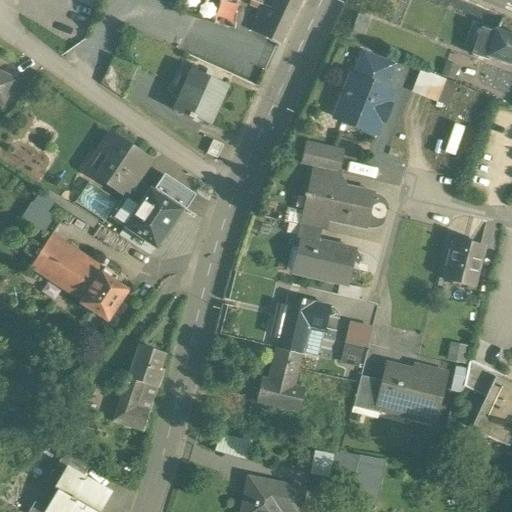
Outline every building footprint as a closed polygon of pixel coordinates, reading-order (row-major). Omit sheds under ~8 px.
[(239,0),(267,0),(264,6),(263,5),(262,6),(262,7),(262,8),(251,32),(279,46),(291,20),(274,12),(279,0),(218,0),(218,3),(239,0)] [(279,0),(274,12),(291,20),(300,0),(279,0)] [(368,19),(357,15),(352,28),(363,32),(368,19)] [(352,28),(347,41),(358,46),(361,36),(363,32),(352,28)] [(511,36),(495,30),(494,33),(481,29),(473,55),(487,60),(488,57),(511,65),(511,36)] [(377,43),(361,36),(358,46),(375,53),(377,43)] [(391,66),(363,55),(354,78),(383,89),(391,66)] [(136,70),(113,59),(101,85),(122,99),(136,70)] [(228,87),(190,71),(186,81),(186,82),(174,110),(173,110),(172,111),(193,120),(194,119),(198,120),(198,121),(210,126),(214,118),(213,118),(226,88),(227,88),(228,87)] [(445,81),(419,71),(411,93),(436,103),(445,81)] [(0,104),(2,106),(13,83),(0,76),(0,104)] [(354,78),(350,76),(334,119),(373,135),(379,120),(383,122),(389,106),(385,105),(390,92),(383,89),(354,78)] [(460,157),(470,128),(456,123),(446,152),(460,157)] [(148,161),(110,136),(99,153),(109,159),(97,178),(126,197),(135,182),(148,161)] [(224,148),(213,143),(208,154),(219,159),(224,148)] [(338,153),(308,146),(303,166),(313,168),(334,173),(338,153)] [(334,173),(313,168),(309,181),(313,182),(313,180),(332,184),(334,173)] [(154,189),(150,191),(137,210),(123,201),(110,219),(155,248),(181,211),(185,210),(195,195),(165,174),(154,189)] [(332,184),(313,180),(313,182),(309,198),(311,199),(308,213),(307,215),(327,219),(327,220),(364,228),(373,193),(332,184)] [(150,191),(135,182),(126,197),(123,201),(137,210),(150,191)] [(76,203),(105,222),(118,203),(89,183),(76,203)] [(44,230),(59,204),(40,193),(25,220),(44,230)] [(327,219),(307,215),(308,213),(302,212),(298,226),(320,231),(324,232),(327,220),(327,219)] [(320,231),(298,226),(295,239),(300,240),(301,238),(317,242),(320,231)] [(317,242),(301,238),(300,240),(298,252),(304,253),(299,275),(346,286),(354,250),(317,242)] [(101,274),(49,239),(30,268),(81,302),(101,274)] [(483,247),(455,239),(445,281),(473,287),(483,247)] [(117,277),(104,269),(101,274),(81,302),(80,304),(106,321),(127,291),(113,282),(117,277)] [(288,297),(275,349),(300,355),(307,327),(312,304),(313,302),(288,297)] [(330,308),(312,304),(307,327),(324,331),(330,308)] [(444,361),(465,365),(468,347),(447,344),(444,361)] [(340,364),(357,367),(361,349),(344,345),(340,364)] [(164,355),(138,346),(127,379),(156,389),(162,372),(159,371),(164,355)] [(300,355),(275,349),(267,386),(271,388),(292,392),(293,387),(300,355)] [(495,373),(469,361),(463,387),(484,397),(495,373)] [(418,376),(387,368),(383,383),(378,404),(380,404),(379,410),(432,423),(444,376),(419,370),(418,376)] [(505,378),(495,373),(484,397),(485,398),(494,379),(503,383),(505,378)] [(383,383),(360,377),(352,408),(378,415),(379,410),(380,404),(378,404),(383,383)] [(127,379),(114,420),(144,430),(157,389),(156,389),(127,379)] [(511,386),(503,383),(494,379),(485,398),(470,430),(486,437),(490,430),(506,438),(511,425),(511,386)] [(292,392),(271,388),(267,405),(296,412),(302,390),(293,387),(292,392)] [(81,412),(72,420),(78,426),(87,418),(81,412)] [(72,420),(61,432),(67,438),(78,426),(72,420)] [(316,452),(314,474),(334,476),(336,454),(316,452)] [(89,468),(64,453),(58,464),(67,470),(67,469),(83,478),(89,468)] [(358,457),(343,455),(340,469),(355,473),(358,457)] [(381,461),(358,457),(355,473),(352,486),(375,491),(381,461)] [(83,478),(67,469),(67,470),(55,490),(92,511),(98,511),(109,493),(83,478)] [(298,511),(303,490),(248,479),(241,511),(262,511),(263,511),(270,511),(298,511)] [(375,491),(352,486),(349,502),(372,506),(375,491)] [(92,511),(55,490),(55,491),(58,493),(46,511),(92,511)]
